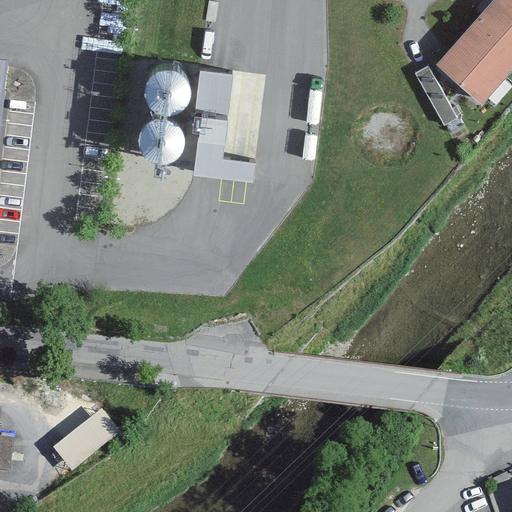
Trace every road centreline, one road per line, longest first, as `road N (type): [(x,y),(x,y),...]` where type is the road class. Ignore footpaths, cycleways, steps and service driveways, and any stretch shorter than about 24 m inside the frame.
road 1 (tertiary): [(447,393),(0,338)]
road 2 (unknown): [(0,495),(27,479),(38,461),(32,414),(0,394)]
